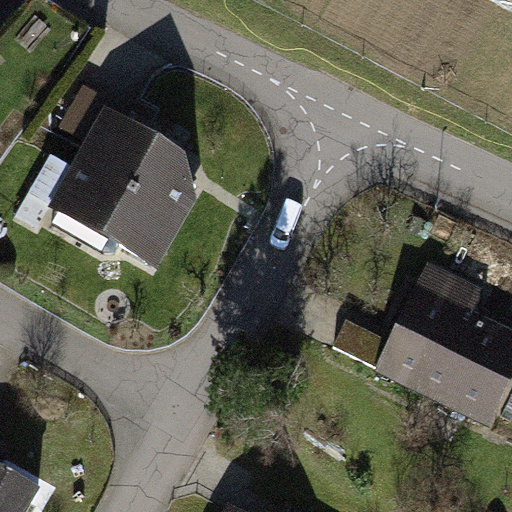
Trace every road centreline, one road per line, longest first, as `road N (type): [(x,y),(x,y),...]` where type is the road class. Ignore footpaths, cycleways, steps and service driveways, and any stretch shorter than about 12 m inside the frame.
road 1 (residential): [(346,124),(172,430)]
road 2 (residential): [(346,124),(134,0)]
road 3 (residential): [(172,430),(0,312)]
road 4 (residential): [(511,197),(346,124)]
